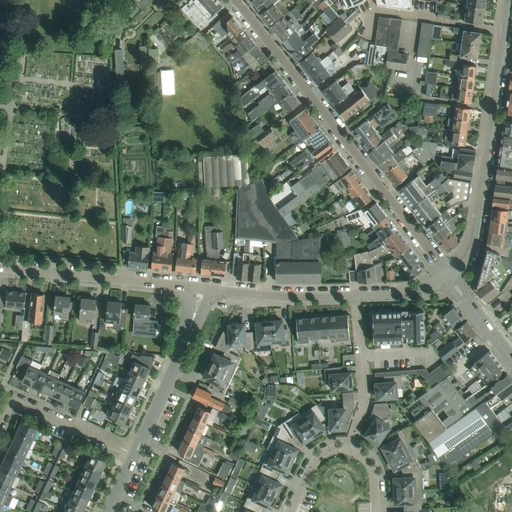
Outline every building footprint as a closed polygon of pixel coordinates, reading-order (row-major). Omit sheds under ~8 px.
[(131,0),(143,9),(149,0),(131,0)] [(216,12),(223,5),(218,0),(183,0),(178,4),(181,7),(180,9),(181,11),(183,10),(201,29),(218,14),(216,12)] [(261,13),(278,0),(265,0),(256,7),(261,13)] [(271,26),(290,11),(280,0),(278,0),(261,13),(271,26)] [(316,9),(322,1),(320,0),(314,0),(311,5),(316,9)] [(341,0),(345,9),(363,0),(341,0)] [(376,0),(377,5),(413,10),(410,0),(376,0)] [(444,12),(445,1),(437,0),(436,5),(436,12),(438,12),(438,16),(450,18),(451,13),(444,12)] [(484,7),(467,5),(465,5),(462,20),(482,23),(484,7)] [(337,17),(328,6),(324,11),(332,21),(337,17)] [(355,10),(347,18),(350,22),(351,20),(358,14),(355,10)] [(221,18),(212,27),(217,32),(223,37),(227,33),(230,38),(242,28),(229,11),(221,18)] [(290,11),(271,26),(278,35),(297,19),(290,11)] [(386,47),(390,18),(379,16),(375,44),(375,45),(386,47)] [(340,17),(326,30),(338,42),(352,30),(347,25),(347,24),(344,21),(340,17)] [(390,18),(386,47),(386,51),(398,53),(402,20),(390,18)] [(283,41),(302,26),(297,20),(298,20),(297,19),(278,35),(283,41)] [(167,22),(162,27),(174,40),(179,36),(167,22)] [(433,33),(434,24),(422,22),(421,31),(433,33)] [(440,40),(442,25),(434,24),(433,33),(432,39),(440,40)] [(305,43),(301,38),(306,32),(302,26),(283,41),(292,53),(305,43)] [(305,54),(313,48),(310,45),(320,38),(311,26),(306,32),(301,38),(305,43),(292,53),(298,60),(305,54)] [(235,46),(248,36),(242,28),(230,38),(233,41),(228,45),(222,49),(225,52),(229,49),(235,46)] [(480,39),(481,33),(465,31),(463,43),(479,45),(479,44),(480,43),(481,40),(480,39)] [(239,58),(255,45),(248,36),(235,46),(239,51),(234,54),(232,54),(228,57),(230,60),(229,61),(231,63),(232,63),(239,58)] [(370,43),(360,39),(357,45),(367,50),(370,43)] [(340,47),(336,42),(331,46),(335,50),(340,47)] [(479,47),(479,45),(463,43),(461,43),(459,51),(462,51),(461,60),(469,61),(469,57),(477,58),(478,52),(479,51),(480,48),(479,47)] [(383,66),(386,51),(386,47),(375,45),(375,44),(371,44),(368,64),(371,64),(383,66)] [(245,66),(262,53),(255,45),(239,58),(232,63),(233,67),(241,61),(245,66)] [(122,50),(115,51),(116,77),(123,77),(122,50)] [(408,54),(398,53),(386,51),(383,66),(387,67),(386,67),(406,70),(408,54)] [(320,62),(313,52),(300,62),(308,72),(320,62)] [(245,67),(238,72),(240,75),(249,67),(252,71),(254,69),(255,70),(267,60),(262,53),(245,66),(245,67)] [(318,84),(341,66),(337,60),(333,63),(327,56),(320,62),(308,72),(318,84)] [(474,78),(476,65),(457,63),(456,69),(462,70),(461,76),(474,78)] [(357,64),(351,68),(356,75),(368,69),(371,68),(371,64),(368,64),(364,64),(357,64)] [(268,88),(281,78),(275,71),(263,81),(261,78),(255,82),(257,85),(240,97),(243,106),(268,88)] [(474,78),(461,76),(457,75),(455,87),(473,90),(474,78)] [(278,102),(291,92),(282,80),(270,90),(272,93),(259,102),(260,104),(248,113),(253,120),(278,101),(278,102)] [(337,80),(323,91),(334,106),(348,95),(354,90),(350,85),(344,89),(337,80)] [(361,88),(373,104),(383,97),(371,80),(361,88)] [(471,102),(473,90),(455,87),(454,87),(452,99),(457,100),(471,102)] [(373,104),(361,88),(335,107),(348,125),(374,105),(373,104)] [(283,117),(300,103),(291,92),(278,102),(284,109),(280,113),(283,117)] [(438,110),(439,104),(425,102),(423,115),(425,115),(430,116),(431,111),(436,111),(436,110),(438,110)] [(388,103),(352,130),(360,141),(361,143),(369,136),(377,130),(375,127),(380,123),(382,126),(397,114),(388,103)] [(468,121),(470,108),(452,105),(450,118),(449,117),(449,118),(468,121)] [(319,127),(305,109),(290,121),(296,129),(289,135),(297,144),(307,137),(307,136),(319,127)] [(467,133),(468,121),(449,118),(447,130),(467,133)] [(369,152),(394,133),(403,126),(400,121),(391,129),(390,128),(381,135),(377,130),(361,143),(369,152)] [(511,134),(511,121),(504,121),(502,133),(511,134)] [(264,131),(259,124),(249,131),(249,132),(254,138),(264,131)] [(328,140),(319,127),(307,136),(307,137),(312,144),(309,146),(310,147),(290,162),(293,166),(302,159),(303,159),(328,140)] [(263,148),(266,151),(280,140),(271,128),(258,138),(265,147),(263,148)] [(426,139),(427,130),(425,130),(425,128),(419,128),(418,138),(426,139)] [(465,145),(467,133),(447,130),(446,142),(465,145)] [(378,164),(392,154),(394,152),(390,147),(393,145),(394,144),(394,143),(394,142),(394,141),(393,140),(397,138),(394,133),(369,152),(378,164)] [(511,136),(502,135),(501,145),(511,146),(511,136)] [(318,157),(333,146),(328,140),(303,159),(307,165),(309,163),(318,157)] [(472,180),(476,150),(460,148),(460,149),(453,148),(452,157),(436,154),(437,143),(419,140),(421,144),(433,160),(443,172),(445,174),(449,175),(464,178),(472,180)] [(433,160),(421,144),(413,150),(425,167),(433,160)] [(511,156),(511,146),(501,145),(499,155),(511,156)] [(321,163),(337,151),(333,146),(318,157),(321,161),(319,162),(320,162),(321,163)] [(385,173),(404,157),(407,155),(402,149),(393,156),(392,154),(378,164),(385,173)] [(283,216),(349,167),(337,151),(321,163),(320,162),(319,162),(315,165),(316,166),(313,169),(314,170),(291,186),(298,195),(283,206),(276,197),(272,200),(283,216)] [(299,240),(283,216),(272,200),(265,186),(264,180),(253,182),(250,184),(248,154),(204,156),(206,187),(239,185),(239,189),(238,189),(236,238),(245,239),(251,240),(262,241),(277,242),(277,261),(276,261),(276,282),(320,282),(320,236),(299,240)] [(511,156),(499,155),(498,165),(511,166),(511,156)] [(406,172),(410,169),(409,167),(411,166),(404,157),(385,173),(395,186),(409,175),(406,172)] [(511,168),(498,167),(496,179),(497,179),(503,179),(511,180),(511,168)] [(294,172),(291,168),(283,174),(286,178),(294,172)] [(335,182),(330,186),(335,194),(341,189),(344,187),(345,188),(347,186),(349,188),(359,180),(352,170),(340,178),(335,182)] [(449,177),(449,175),(445,174),(443,172),(426,186),(418,175),(399,190),(412,207),(427,196),(427,195),(449,177)] [(252,177),(253,182),(264,180),(261,173),(252,177)] [(281,173),(266,179),(268,185),(283,179),(281,173)] [(469,200),(472,180),(464,178),(449,175),(449,177),(427,195),(427,196),(428,197),(435,193),(437,196),(439,194),(442,198),(443,197),(452,189),(455,195),(447,202),(451,207),(457,203),(463,202),(469,200)] [(353,197),(366,188),(359,180),(349,188),(347,186),(345,188),(344,187),(341,189),(344,193),(348,191),(353,197)] [(511,186),(496,184),(494,196),(511,198),(511,186)] [(361,207),(373,198),(366,188),(353,197),(353,198),(350,200),(355,206),(358,204),(361,207)] [(168,203),(168,194),(156,193),(156,202),(168,203)] [(419,217),(434,205),(428,197),(427,196),(412,207),(419,217)] [(511,198),(494,196),(493,206),(511,208),(511,198)] [(332,205),(337,211),(347,205),(341,198),(332,205)] [(376,202),(376,203),(364,212),(374,225),(375,226),(387,216),(376,202)] [(442,214),(441,214),(434,205),(419,217),(426,226),(442,214)] [(511,216),(511,210),(492,208),(491,221),(508,223),(508,216),(511,216)] [(362,209),(347,214),(349,221),(357,218),(364,215),(362,209)] [(432,233),(453,217),(447,210),(441,214),(442,214),(426,226),(432,233)] [(377,232),(391,221),(387,216),(375,226),(374,225),(373,226),(375,229),(363,237),(365,239),(377,232)] [(438,241),(456,227),(452,221),(457,218),(455,216),(453,217),(432,233),(438,241)] [(382,244),(384,242),(383,240),(397,229),(391,221),(377,232),(380,236),(368,245),(371,250),(382,244)] [(511,226),(508,226),(508,223),(491,221),(489,231),(505,233),(511,234),(511,226)] [(124,242),(131,242),(133,226),(123,225),(124,242)] [(459,244),(452,234),(458,229),(456,227),(438,241),(447,253),(459,244)] [(410,246),(397,229),(383,240),(384,242),(396,257),(410,246)] [(171,272),(173,254),(170,253),(172,238),(173,232),(166,231),(165,237),(161,270),(171,272)] [(223,248),(222,231),(212,232),(213,248),(214,249),(213,256),(213,260),(219,260),(219,256),(219,248),(223,248)] [(349,231),(343,232),(344,247),(351,247),(349,231)] [(511,234),(505,233),(489,231),(489,232),(487,243),(502,246),(505,246),(511,247),(511,234)] [(344,247),(343,232),(337,232),(340,257),(345,256),(345,257),(344,247)] [(195,274),(197,257),(193,257),(194,244),(195,244),(196,235),(189,234),(189,243),(188,243),(184,273),(195,274)] [(161,270),(165,237),(158,237),(156,252),(153,251),(151,269),(161,270)] [(248,280),(250,253),(251,253),(251,245),(251,240),(245,239),(243,262),(239,261),(239,256),(234,256),(233,275),(237,275),(236,279),(248,280)] [(177,255),(175,272),(184,273),(188,243),(178,242),(177,255)] [(511,247),(505,246),(502,246),(487,243),(485,249),(499,253),(501,259),(499,262),(511,271),(511,247)] [(357,271),(374,265),(372,258),(385,248),(382,244),(371,250),(355,254),(357,271)] [(136,245),(135,252),(130,251),(128,267),(147,269),(150,247),(136,245)] [(421,261),(410,246),(396,257),(407,272),(412,278),(423,270),(418,263),(421,261)] [(211,276),(213,260),(213,256),(214,249),(213,248),(208,248),(207,259),(202,258),(200,275),(211,276)] [(493,270),(494,268),(491,267),(492,262),(494,262),(498,263),(498,262),(499,262),(501,259),(499,253),(485,249),(474,288),(475,289),(496,273),(493,270)] [(259,281),(261,263),(256,263),(257,254),(251,253),(250,253),(248,280),(259,281)] [(225,277),(227,261),(219,260),(213,260),(211,276),(225,277)] [(374,265),(357,271),(358,281),(377,281),(376,275),(382,275),(381,263),(375,265),(374,265)] [(349,270),(349,281),(357,281),(358,281),(357,271),(349,270)] [(393,270),(386,271),(387,281),(394,281),(393,270)] [(500,292),(493,284),(500,278),(496,273),(475,289),(486,303),(500,292)] [(7,291),(7,295),(5,307),(21,308),(24,308),(26,293),(7,291)] [(41,323),(44,295),(32,294),(29,322),(41,323)] [(61,318),(68,319),(69,306),(72,307),(72,302),(70,301),(70,297),(56,296),(54,313),(62,313),(61,318)] [(94,323),(96,300),(82,299),(80,315),(88,316),(87,322),(94,323)] [(125,330),(127,309),(121,309),(122,303),(108,301),(106,323),(113,323),(113,329),(125,330)] [(451,328),(464,318),(453,303),(439,313),(451,328)] [(149,320),(151,306),(136,304),(135,310),(134,310),(134,313),(135,313),(134,319),(142,320),(142,327),(148,328),(147,335),(156,336),(157,321),(149,320)] [(423,311),(409,312),(410,317),(402,318),(402,312),(373,313),(374,343),(403,342),(402,336),(410,336),(410,342),(424,341),(423,311)] [(16,315),(16,323),(23,323),(24,316),(16,315)] [(348,315),(322,317),(296,319),(298,343),(309,342),(309,339),(324,337),(329,337),(329,339),(335,339),(335,341),(350,340),(348,315)] [(282,321),(276,321),(276,319),(269,320),(271,342),(278,341),(278,343),(282,346),(291,345),(290,331),(283,332),(282,321)] [(271,342),(269,320),(263,321),(263,322),(257,323),(258,334),(251,335),(252,348),(259,347),(259,343),(271,342)] [(464,342),(476,333),(467,321),(456,330),(460,336),(452,342),(456,347),(464,341),(464,342)] [(252,348),(251,335),(245,335),(244,324),(238,324),(238,323),(232,323),(232,325),(229,325),(229,333),(222,334),(215,348),(227,353),(228,352),(228,353),(231,346),(231,345),(245,344),(245,349),(252,348)] [(434,326),(437,331),(441,336),(446,331),(440,323),(439,323),(434,326)] [(47,325),(45,343),(51,344),(53,325),(47,325)] [(431,343),(441,336),(437,331),(430,336),(431,338),(428,340),(431,343)] [(92,332),(90,348),(97,348),(99,332),(92,332)] [(451,355),(445,347),(438,353),(445,361),(444,360),(451,355)] [(505,371),(490,350),(474,363),(475,364),(468,369),(470,372),(477,367),(490,383),(505,371)] [(240,358),(228,353),(228,352),(227,353),(225,359),(215,354),(212,360),(210,359),(209,362),(229,372),(233,363),(237,365),(240,358)] [(133,354),(130,360),(134,362),(130,370),(146,378),(151,368),(150,368),(155,357),(141,355),(140,357),(133,354)] [(31,386),(39,370),(30,366),(33,361),(32,361),(22,356),(16,368),(18,369),(16,373),(25,376),(22,382),(31,386)] [(105,369),(109,361),(105,359),(102,364),(100,368),(105,369)] [(440,365),(448,376),(453,372),(445,361),(440,365)] [(224,380),(229,372),(209,362),(205,370),(206,371),(204,377),(214,382),(211,388),(223,393),(227,385),(226,381),(224,380)] [(434,369),(442,380),(447,377),(448,376),(440,365),(434,369)] [(351,378),(350,373),(339,374),(338,367),(325,368),(326,378),(329,380),(331,380),(332,390),(352,388),(351,385),(353,385),(353,378),(351,378)] [(420,373),(426,381),(431,377),(429,374),(429,373),(425,369),(419,369),(420,373)] [(426,381),(431,388),(442,380),(434,369),(429,373),(429,374),(431,377),(426,381)] [(41,391),(48,375),(39,370),(31,386),(41,391)] [(142,387),(146,378),(130,370),(126,379),(142,387)] [(486,401),(511,381),(511,379),(507,372),(490,385),(493,389),(488,392),(487,392),(477,400),(473,394),(471,395),(472,395),(465,400),(471,408),(472,410),(484,400),(486,401)] [(472,373),(466,376),(470,385),(476,382),(472,373)] [(50,395),(58,379),(48,375),(41,391),(50,395)] [(390,375),(387,376),(387,383),(376,383),(376,389),(374,389),(375,396),(377,396),(377,399),(397,397),(396,387),(398,387),(401,384),(400,375),(395,375),(390,375)] [(120,377),(116,386),(137,396),(142,387),(126,379),(120,377)] [(465,400),(447,377),(442,380),(431,388),(418,398),(413,401),(408,405),(418,419),(414,422),(426,437),(429,441),(447,428),(472,410),(471,408),(465,400)] [(59,399),(67,383),(58,379),(50,395),(59,399)] [(506,403),(511,398),(511,381),(486,401),(486,402),(490,408),(503,398),(506,403)] [(69,404),(76,388),(67,383),(59,399),(69,404)] [(133,406),(137,396),(116,386),(112,395),(117,398),(133,406)] [(230,407),(224,404),(210,397),(212,394),(197,387),(192,397),(221,410),(222,409),(228,412),(230,407)] [(78,408),(86,392),(76,388),(69,404),(78,408)] [(409,396),(413,401),(418,398),(414,392),(409,396)] [(92,397),(88,395),(85,401),(83,405),(90,409),(95,399),(92,397)] [(237,407),(240,401),(231,397),(229,403),(237,407)] [(133,406),(117,398),(113,407),(129,415),(133,406)] [(254,405),(259,407),(262,401),(256,399),(254,405)] [(330,410),(331,429),(334,429),(334,431),(340,431),(340,429),(346,429),(345,417),(350,417),(353,405),(353,399),(344,400),(345,409),(330,410)] [(505,427),(490,408),(486,402),(486,401),(484,400),(472,410),(447,428),(429,441),(438,456),(437,457),(444,467),(505,427)] [(317,405),(300,415),(315,438),(320,434),(319,433),(325,429),(318,420),(324,416),(317,405)] [(212,426),(213,424),(219,411),(213,408),(211,412),(199,406),(194,418),(206,424),(206,423),(212,426)] [(129,415),(113,407),(108,417),(124,424),(129,415)] [(378,444),(389,427),(381,421),(381,417),(387,417),(387,409),(373,410),(374,417),(371,417),(369,423),(372,425),(365,435),(370,438),(369,440),(374,443),(375,442),(378,444)] [(300,415),(299,413),(278,427),(288,436),(295,431),(303,443),(308,440),(309,441),(315,438),(300,415)] [(201,435),(206,424),(194,418),(188,429),(201,435)] [(38,429),(22,422),(17,431),(33,439),(38,429)] [(246,436),(251,425),(244,423),(240,433),(246,436)] [(285,444),(288,436),(278,427),(267,450),(269,451),(294,462),(296,456),(295,455),(297,449),(285,444)] [(196,445),(201,435),(188,429),(183,440),(196,446),(196,445)] [(392,442),(382,447),(385,453),(384,454),(387,459),(410,447),(401,430),(389,436),(392,442)] [(33,439),(17,431),(13,440),(29,448),(33,439)] [(25,457),(29,448),(13,440),(9,450),(25,457)] [(197,465),(203,452),(206,454),(209,450),(202,447),(202,448),(196,445),(196,446),(183,440),(178,451),(185,455),(183,459),(197,465)] [(421,467),(410,447),(387,459),(390,465),(391,464),(394,470),(405,464),(408,471),(421,467)] [(21,466),(25,457),(9,450),(5,459),(21,466)] [(291,468),(294,462),(269,451),(262,468),(272,473),(274,467),(287,473),(290,467),(291,468)] [(102,471),(107,462),(90,454),(86,464),(102,471)] [(16,476),(21,466),(5,459),(0,468),(16,476)] [(239,459),(236,467),(241,469),(245,461),(239,459)] [(460,469),(455,461),(448,466),(451,471),(449,472),(451,475),(460,469)] [(180,479),(185,468),(173,462),(167,474),(180,480),(180,479)] [(226,479),(232,466),(224,462),(217,475),(226,479)] [(102,471),(86,464),(82,473),(98,481),(102,471)] [(422,490),(421,467),(408,471),(408,478),(394,478),(395,484),(393,485),(393,491),(420,490),(422,490)] [(0,479),(12,485),(16,476),(0,468),(0,479)] [(269,478),(272,473),(262,468),(254,486),(256,487),(278,497),(281,491),(279,490),(282,484),(269,478)] [(455,477),(462,473),(460,469),(451,475),(454,480),(456,479),(455,477)] [(98,481),(82,473),(77,482),(94,490),(98,481)] [(180,494),(185,484),(186,482),(180,479),(180,480),(167,474),(162,485),(180,494)] [(223,488),(225,482),(215,478),(213,484),(223,488)] [(0,490),(8,494),(12,485),(0,479),(0,490)] [(48,491),(52,482),(48,480),(44,489),(48,491)] [(94,490),(77,482),(73,491),(89,499),(94,490)] [(176,503),(180,494),(162,485),(157,496),(175,505),(176,503)] [(275,502),(278,497),(256,487),(251,498),(249,497),(246,503),(256,507),(258,502),(271,508),(274,502),(275,502)] [(44,500),(48,491),(44,489),(40,498),(44,500)] [(13,497),(8,494),(0,490),(0,502),(3,504),(9,506),(13,497)] [(420,509),(420,490),(393,491),(393,497),(395,497),(395,504),(407,503),(407,510),(420,509)] [(87,505),(89,499),(73,491),(69,501),(85,508),(89,510),(88,509),(90,507),(87,505)] [(171,511),(174,507),(175,505),(157,496),(152,507),(157,510),(156,511),(171,511)] [(210,497),(207,503),(212,506),(215,499),(210,497)] [(85,508),(69,501),(64,510),(68,511),(83,511),(85,508)] [(253,511),(256,507),(246,503),(241,511),(253,511)]
